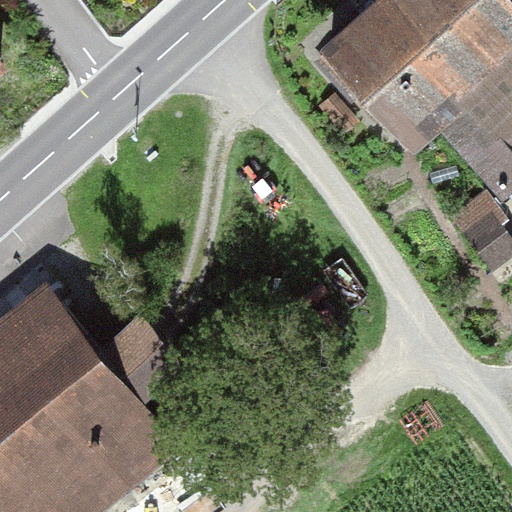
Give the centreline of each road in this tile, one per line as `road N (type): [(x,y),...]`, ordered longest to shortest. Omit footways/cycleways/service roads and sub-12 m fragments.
road 1 (track): [(511,454),(208,18)]
road 2 (tertiary): [(229,0),(0,205)]
